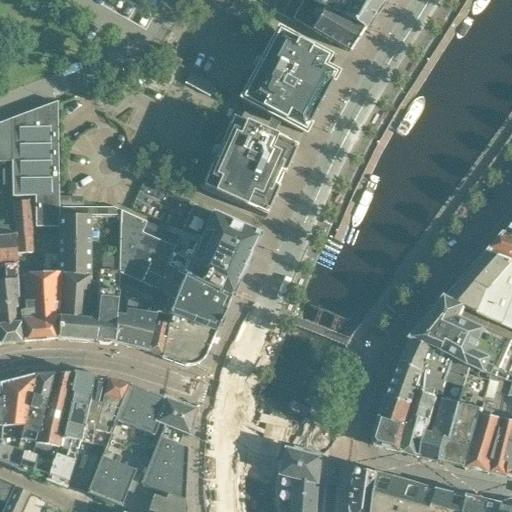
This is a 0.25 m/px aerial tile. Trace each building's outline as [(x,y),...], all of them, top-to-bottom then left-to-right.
[(253,0),(234,0),(251,10),(256,1),(253,0)] [(362,30),(309,0),(305,0),(292,21),(304,28),(305,27),(349,53),(364,31),(362,30)] [(309,0),(362,30),(364,31),(384,0),(309,0)] [(329,72),(334,63),(278,33),(241,100),(302,134),(303,135),(335,76),(329,72)] [(182,62),(164,52),(158,62),(176,72),(182,62)] [(216,89),(191,75),(185,85),(210,99),(216,89)] [(58,227),(58,218),(58,208),(60,208),(59,102),(10,120),(11,161),(12,196),(35,196),(35,227),(58,227)] [(266,218),(297,148),(232,119),(201,189),(266,218)] [(0,161),(11,161),(10,120),(0,123),(0,161)] [(35,254),(32,228),(29,201),(12,202),(15,225),(12,225),(12,226),(15,256),(35,254)] [(230,299),(258,234),(211,212),(210,214),(193,207),(178,238),(165,269),(176,273),(230,299)] [(58,208),(58,218),(89,217),(119,217),(119,224),(117,272),(118,272),(118,274),(119,274),(118,284),(152,299),(156,291),(167,296),(160,315),(168,318),(168,319),(170,320),(180,322),(215,334),(219,325),(230,299),(176,273),(165,269),(178,238),(119,212),(110,208),(60,208),(58,208)] [(89,278),(89,217),(58,218),(58,227),(57,275),(57,276),(59,275),(58,340),(83,343),(88,281),(89,278)] [(0,347),(22,344),(17,261),(15,261),(15,256),(12,226),(0,227),(0,266),(2,267),(4,283),(0,283),(0,347)] [(511,236),(507,235),(490,256),(511,262),(511,236)] [(511,262),(490,256),(448,300),(466,308),(466,309),(511,329),(511,262)] [(47,289),(46,276),(46,275),(27,276),(26,260),(17,261),(22,344),(25,343),(44,341),(45,341),(42,311),(43,311),(42,289),(47,289)] [(113,345),(118,299),(116,299),(118,284),(119,274),(118,274),(118,272),(117,272),(100,270),(99,282),(98,293),(97,293),(95,315),(96,314),(93,343),(94,344),(95,344),(95,343),(106,344),(113,345)] [(57,276),(57,275),(46,275),(46,276),(47,289),(42,289),(43,311),(42,311),(45,341),(57,340),(58,340),(59,275),(57,276)] [(98,293),(99,282),(88,281),(83,343),(93,343),(96,314),(95,315),(97,293),(98,293)] [(146,353),(155,325),(152,324),(153,318),(135,315),(136,303),(118,299),(113,345),(114,345),(146,353)] [(511,342),(461,320),(466,309),(466,308),(448,300),(448,301),(440,310),(415,341),(454,360),(471,368),(486,376),(492,378),(511,384),(511,342)] [(215,335),(215,334),(180,322),(170,320),(168,319),(165,333),(166,333),(165,340),(160,359),(184,368),(196,366),(205,358),(215,335)] [(160,359),(165,340),(161,339),(163,327),(155,325),(146,353),(147,353),(159,358),(160,358),(159,359),(160,359)] [(441,401),(454,360),(415,341),(403,364),(424,374),(418,395),(441,401)] [(450,440),(461,405),(445,402),(448,393),(457,396),(456,398),(458,401),(462,401),(471,368),(454,360),(441,401),(435,423),(422,459),(441,464),(447,439),(450,440)] [(424,374),(403,364),(390,399),(414,407),(418,395),(424,374)] [(472,450),(492,378),(486,376),(471,368),(462,401),(461,405),(450,440),(447,439),(441,464),(468,470),(472,450)] [(67,402),(72,375),(52,376),(41,416),(35,444),(56,449),(67,402)] [(90,391),(92,379),(74,376),(73,375),(72,375),(67,402),(70,403),(62,438),(71,441),(67,454),(66,454),(64,460),(54,456),(51,462),(51,463),(45,481),(65,488),(79,442),(90,391)] [(41,416),(52,376),(36,376),(36,377),(35,377),(35,378),(30,379),(24,413),(26,414),(23,428),(22,428),(19,441),(35,444),(41,416)] [(511,396),(511,384),(492,378),(472,450),(468,470),(491,475),(511,396)] [(24,413),(30,379),(27,380),(0,386),(0,415),(1,428),(0,442),(0,443),(0,463),(18,471),(23,453),(17,451),(19,441),(22,428),(23,428),(26,414),(24,413)] [(91,444),(106,382),(92,379),(90,391),(79,442),(91,444)] [(107,434),(127,387),(107,382),(106,382),(91,444),(103,447),(103,446),(107,434)] [(163,401),(145,394),(129,388),(127,387),(107,434),(124,442),(119,453),(128,457),(144,420),(153,423),(163,401)] [(435,423),(441,401),(418,395),(414,407),(390,399),(382,421),(409,429),(413,417),(435,423)] [(511,396),(491,475),(510,478),(511,469),(511,396)] [(188,438),(193,412),(191,411),(163,401),(153,423),(144,420),(128,457),(136,457),(165,468),(163,473),(186,480),(187,450),(178,447),(182,436),(187,438),(188,438)] [(422,459),(435,423),(413,417),(409,429),(401,453),(422,459)] [(401,453),(409,429),(382,421),(381,425),(376,442),(379,448),(396,452),(401,453)] [(184,504),(186,480),(163,473),(165,468),(136,457),(128,457),(119,453),(103,446),(103,447),(86,493),(87,494),(128,511),(147,511),(154,494),(184,504)] [(324,460),(294,452),(290,451),(289,456),(284,477),(283,488),(283,490),(283,499),(284,509),(284,511),(317,511),(319,486),(321,486),(324,460)] [(31,476),(36,458),(23,453),(18,471),(31,476)] [(45,481),(51,463),(36,458),(31,476),(45,481)] [(374,511),(379,476),(364,472),(358,477),(353,511),(374,511)] [(467,511),(470,501),(438,493),(379,476),(374,511),(467,511)] [(0,481),(0,504),(1,503),(1,502),(5,504),(12,488),(8,486),(0,481)] [(21,511),(29,495),(12,488),(0,511),(21,511)] [(184,511),(184,504),(154,494),(147,511),(184,511)] [(43,511),(47,504),(29,495),(21,511),(43,511)] [(503,511),(504,509),(470,501),(467,511),(503,511)]
